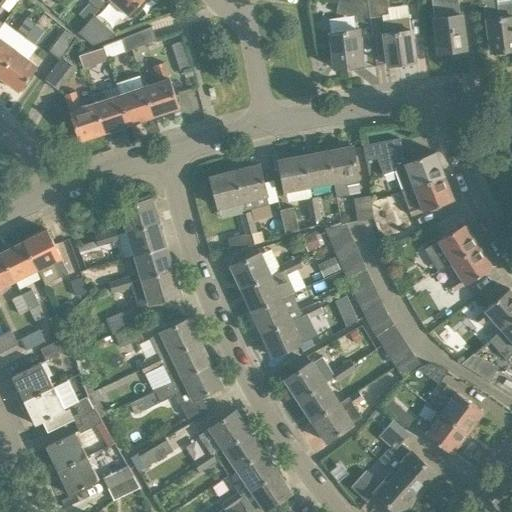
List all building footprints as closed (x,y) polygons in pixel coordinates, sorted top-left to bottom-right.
[(94,16),(108,0),(89,0),(88,2),(90,3),(79,16),(87,23),(94,16)] [(143,0),(109,0),(128,17),(143,0)] [(367,0),(368,6),(370,18),(390,16),(387,0),(367,0)] [(511,3),(497,5),(496,0),(482,0),(485,20),(488,20),(490,52),(511,49),(511,3)] [(368,6),(338,1),(336,13),(356,17),(355,22),(371,25),(370,18),(368,6)] [(460,14),(459,3),(459,2),(457,3),(432,5),(433,17),(437,53),(452,51),(453,57),(467,55),(462,13),(460,14)] [(116,36),(94,16),(87,23),(78,34),(92,46),(116,36)] [(35,25),(26,18),(16,33),(24,39),(35,25)] [(382,21),(384,32),(383,33),(387,66),(416,62),(411,29),(410,29),(408,18),(382,21)] [(44,32),(35,25),(24,39),(34,46),(44,32)] [(152,26),(121,39),(126,52),(156,40),(152,26)] [(333,68),(347,67),(347,71),(363,68),(362,55),(361,55),(357,28),(329,32),(333,68)] [(60,61),(63,56),(76,39),(65,30),(49,52),(60,61)] [(0,71),(16,50),(0,38),(0,71)] [(104,48),(80,56),(85,69),(108,61),(104,48)] [(16,50),(0,71),(0,78),(19,92),(38,66),(16,50)] [(186,55),(175,58),(180,72),(191,68),(186,55)] [(63,56),(60,61),(45,81),(57,90),(76,66),(63,56)] [(179,108),(169,78),(174,77),(171,68),(170,68),(167,62),(164,63),(153,66),(159,82),(144,87),(153,116),(179,108)] [(129,124),(119,94),(117,87),(93,94),(95,102),(106,132),(129,124)] [(119,94),(129,124),(153,116),(144,87),(119,94)] [(106,132),(95,102),(80,106),(75,92),(64,96),(79,141),(106,132)] [(435,151),(405,163),(402,155),(399,138),(363,145),(366,161),(377,159),(382,176),(394,172),(402,191),(414,188),(444,176),(435,151)] [(353,146),(327,151),(333,184),(335,198),(348,196),(346,186),(358,184),(357,179),(359,179),(353,146)] [(327,151),(303,155),(309,188),(333,184),(327,151)] [(284,193),(309,188),(303,155),(278,160),(284,193)] [(243,203),(245,210),(268,205),(259,165),(235,171),(243,203)] [(210,178),(218,210),(243,203),(235,171),(210,178)] [(402,191),(402,192),(401,192),(411,217),(454,200),(444,176),(414,188),(402,191)] [(118,208),(126,232),(157,223),(156,219),(158,218),(157,214),(155,214),(151,198),(118,208)] [(308,210),(318,209),(316,198),(305,200),(308,210)] [(356,201),(360,221),(372,219),(368,199),(356,201)] [(285,235),(299,231),(293,208),(280,211),(285,235)] [(310,221),(320,219),(318,209),(308,210),(310,221)] [(241,216),(243,225),(253,222),(251,213),(246,214),(241,216)] [(256,233),(253,222),(243,225),(246,235),(246,236),(251,234),(254,245),(259,243),(256,233)] [(157,223),(126,232),(133,256),(165,246),(160,232),(162,231),(161,226),(159,227),(157,223)] [(427,247),(427,248),(424,250),(437,272),(452,263),(479,246),(466,223),(427,247)] [(323,230),(329,242),(351,235),(346,224),(323,230)] [(23,241),(37,269),(50,263),(57,278),(68,272),(47,229),(23,241)] [(104,234),(107,243),(118,240),(114,231),(104,234)] [(302,238),(307,253),(320,247),(314,233),(302,238)] [(95,237),(96,241),(98,246),(107,243),(104,234),(95,237)] [(231,251),(254,245),(251,234),(246,236),(246,235),(227,240),(231,251)] [(351,235),(329,242),(334,253),(356,247),(351,235)] [(0,253),(14,281),(37,269),(23,241),(0,253)] [(133,256),(140,279),(172,270),(171,266),(173,265),(172,261),(169,261),(165,246),(133,256)] [(493,269),(479,246),(452,263),(460,277),(449,283),(454,292),(493,269)] [(334,253),(340,265),(361,258),(356,247),(334,253)] [(0,288),(14,281),(0,253),(0,252),(0,288)] [(241,289),(272,275),(261,252),(231,266),(241,289)] [(340,270),(334,257),(318,265),(324,277),(340,270)] [(289,262),(294,271),(298,269),(302,267),(298,258),(289,262)] [(345,277),(366,269),(361,258),(340,265),(345,277)] [(278,267),(280,271),(283,276),(294,271),(289,262),(278,267)] [(241,289),(251,312),(292,294),(295,292),(305,287),(298,269),(294,271),(283,276),(280,271),(272,275),(241,289)] [(345,277),(351,288),(372,281),(366,269),(345,277)] [(122,290),(131,287),(137,307),(147,303),(147,304),(180,294),(175,281),(178,280),(176,274),(173,275),(172,270),(140,279),(131,282),(129,277),(119,280),(122,290)] [(71,281),(76,295),(87,292),(82,278),(71,281)] [(113,293),(122,290),(119,280),(110,283),(113,293)] [(353,294),(356,300),(377,292),(372,281),(351,288),(353,294)] [(503,329),(511,321),(511,291),(509,288),(475,317),(482,325),(492,316),(503,329)] [(22,295),(30,311),(35,322),(45,317),(31,290),(22,295)] [(356,301),(362,312),(382,303),(377,292),(356,300),(356,301)] [(292,294),(251,312),(261,334),(302,316),(299,311),(292,294)] [(22,295),(11,300),(19,316),(30,311),(22,295)] [(344,298),(336,301),(340,309),(348,306),(344,298)] [(310,306),(314,315),(323,310),(320,302),(310,306)] [(382,303),(362,312),(367,324),(387,314),(382,303)] [(310,306),(299,311),(302,316),(303,319),(308,317),(314,315),(310,306)] [(136,325),(129,309),(106,319),(113,335),(136,325)] [(370,329),(374,335),(394,325),(387,315),(387,314),(367,324),(370,329)] [(302,320),(303,319),(302,316),(261,334),(272,357),(310,340),(302,320)] [(159,333),(159,334),(149,339),(158,356),(149,360),(153,370),(162,366),(163,366),(161,360),(200,342),(193,328),(196,327),(194,322),(191,324),(189,318),(159,333)] [(506,361),(511,355),(511,321),(503,329),(489,340),(506,361)] [(143,339),(136,325),(113,335),(119,349),(143,339)] [(374,335),(381,346),(400,335),(394,325),(374,335)] [(0,353),(18,344),(11,330),(0,335),(0,353)] [(27,351),(45,342),(42,335),(39,330),(21,340),(24,345),(27,351)] [(355,345),(361,342),(356,332),(350,335),(355,345)] [(389,357),(407,346),(400,335),(381,346),(389,357)] [(65,338),(40,350),(45,361),(70,349),(65,338)] [(162,366),(170,383),(210,364),(204,350),(206,349),(203,343),(201,345),(200,342),(161,360),(163,366),(162,366)] [(389,357),(397,367),(414,356),(407,346),(389,357)] [(475,354),(462,365),(490,381),(498,368),(475,354)] [(404,377),(417,369),(421,366),(420,365),(414,356),(397,367),(404,377)] [(326,381),(333,376),(334,376),(332,372),(322,357),(314,362),(312,361),(284,379),(298,400),(326,381)] [(145,374),(153,370),(149,360),(140,364),(145,374)] [(341,366),(347,376),(356,370),(350,360),(341,366)] [(23,401),(53,387),(41,363),(11,378),(23,401)] [(421,366),(417,369),(438,384),(447,371),(429,363),(420,365),(421,366)] [(175,395),(180,406),(221,386),(214,372),(216,371),(214,366),(212,367),(210,364),(170,383),(154,391),(160,403),(175,395)] [(334,376),(333,376),(337,383),(347,376),(341,366),(332,372),(334,376)] [(73,420),(95,409),(88,397),(78,402),(68,381),(54,388),(53,387),(23,401),(35,425),(68,409),(73,420)] [(312,420),(340,402),(326,381),(298,400),(312,420)] [(90,394),(94,392),(90,385),(86,387),(84,388),(87,395),(90,394)] [(442,413),(468,433),(483,412),(447,386),(441,394),(451,401),(442,413)] [(160,403),(154,391),(130,402),(136,415),(160,403)] [(350,396),(340,402),(312,420),(326,442),(354,424),(354,423),(361,418),(354,407),(364,401),(357,391),(350,396)] [(99,402),(94,392),(90,394),(96,409),(101,417),(105,415),(99,402)] [(389,416),(397,406),(390,400),(382,410),(389,416)] [(102,423),(99,418),(95,409),(73,420),(80,434),(102,423)] [(223,449),(249,432),(247,429),(248,428),(245,423),(244,424),(235,410),(198,436),(209,452),(201,457),(207,465),(215,460),(213,456),(223,449)] [(468,433),(442,413),(431,428),(421,420),(416,427),(452,454),(468,433)] [(393,471),(420,496),(427,487),(425,485),(436,473),(402,443),(410,434),(393,420),(378,437),(391,448),(389,450),(388,449),(380,459),(393,471)] [(57,471),(87,456),(75,432),(45,447),(57,471)] [(249,432),(223,449),(237,470),(263,452),(254,439),(256,438),(253,434),(251,435),(249,432)] [(166,442),(140,456),(147,467),(172,453),(166,442)] [(263,452),(237,470),(244,480),(234,487),(238,493),(241,498),(277,474),(275,470),(277,469),(274,464),(272,465),(263,452)] [(87,456),(57,471),(68,495),(98,480),(87,456)] [(198,471),(207,465),(201,457),(192,463),(198,471)] [(132,476),(126,466),(102,478),(107,488),(132,476)] [(420,496),(393,471),(381,485),(366,470),(350,487),(367,502),(374,493),(395,511),(400,511),(408,504),(410,506),(420,496)] [(263,511),(291,493),(277,474),(241,498),(238,493),(229,499),(235,508),(241,504),(246,511),(263,511)] [(140,489),(132,476),(107,488),(113,501),(140,489)] [(225,511),(228,511),(235,508),(229,499),(221,505),(225,511)]
